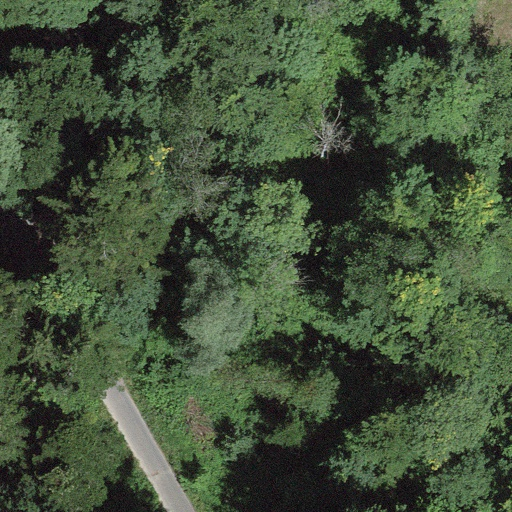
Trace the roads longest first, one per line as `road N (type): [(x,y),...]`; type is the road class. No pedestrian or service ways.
road 1 (track): [(180,511),(11,189)]
road 2 (track): [(64,0),(50,122),(11,189)]
